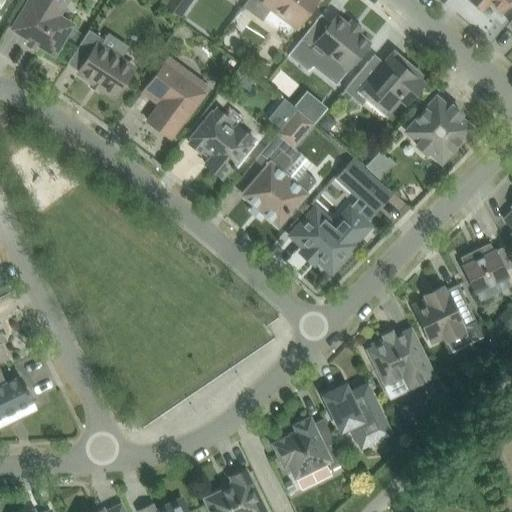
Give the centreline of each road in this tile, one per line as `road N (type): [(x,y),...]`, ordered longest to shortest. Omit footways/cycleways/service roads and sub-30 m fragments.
road 1 (residential): [(317,331),(208,228),(46,103),(19,88),(0,90)]
road 2 (residential): [(317,331),(511,143)]
road 3 (residential): [(105,457),(0,217)]
road 4 (residential): [(105,457),(172,450),(237,413),(317,331)]
road 5 (residential): [(400,0),(511,99)]
